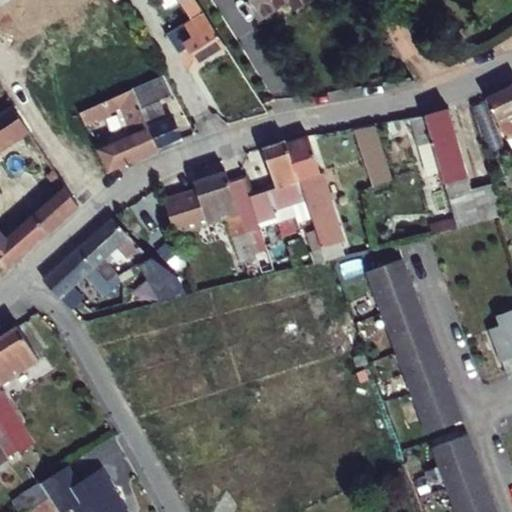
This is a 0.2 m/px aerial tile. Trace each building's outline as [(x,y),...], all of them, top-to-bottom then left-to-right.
[(195,0),(179,0),(192,20),(167,36),(179,56),(189,51),(198,63),(224,46),(201,9),(195,0)] [(310,0),(245,0),(258,20),(287,2),(294,11),(310,0)] [(387,34),(406,26),(392,7),(376,17),(387,34)] [(412,23),(406,26),(387,34),(404,60),(428,46),(412,23)] [(137,111),(157,150),(181,139),(164,100),(147,108),(143,100),(168,87),(161,76),(127,91),(133,103),(137,111)] [(511,85),(487,98),(511,150),(511,85)] [(121,110),(133,103),(127,91),(80,112),(87,126),(121,110)] [(137,111),(133,103),(121,110),(124,116),(137,111)] [(472,189),(449,108),(409,117),(425,173),(440,169),(454,217),(428,224),(431,235),(453,229),(452,228),(504,215),(494,183),(472,189)] [(0,116),(0,274),(5,269),(78,206),(73,200),(86,191),(70,169),(58,177),(39,149),(30,134),(23,141),(57,192),(7,239),(0,230),(0,147),(26,129),(12,109),(0,116)] [(126,164),(157,150),(137,111),(124,116),(131,132),(118,137),(120,142),(107,149),(116,168),(126,164)] [(286,142),(312,217),(316,229),(327,261),(330,260),(337,259),(332,245),(337,243),(320,196),(327,192),(307,135),(296,137),(286,142)] [(312,217),(286,142),(284,139),(262,147),(277,189),(249,197),(242,178),(230,182),(244,226),(271,218),(273,223),(295,216),(296,221),(312,217)] [(392,180),(379,140),(360,146),(372,186),(392,180)] [(244,226),(230,182),(226,170),(194,180),(198,190),(164,202),(175,236),(226,218),(242,264),(243,263),(249,279),(260,276),(255,259),(244,226)] [(112,219),(77,249),(109,282),(118,274),(108,265),(114,259),(110,254),(117,248),(128,260),(134,254),(137,258),(144,252),(112,219)] [(315,264),(327,261),(316,229),(300,233),(303,239),(305,237),(315,264)] [(190,279),(176,238),(158,251),(162,258),(177,270),(182,281),(190,279)] [(109,282),(77,249),(44,278),(60,295),(75,313),(80,308),(77,304),(83,298),(73,288),(86,277),(100,291),(109,282)] [(152,256),(138,264),(160,301),(187,294),(180,280),(152,256)] [(261,257),(255,259),(260,276),(267,275),(261,257)] [(365,272),(380,312),(416,299),(401,258),(365,272)] [(380,312),(396,352),(431,339),(416,299),(380,312)] [(511,309),(497,315),(500,326),(491,328),(508,375),(511,373),(511,309)] [(0,418),(18,450),(19,452),(32,444),(0,391),(0,386),(39,361),(17,326),(0,337),(0,418)] [(396,352),(411,393),(446,379),(431,339),(396,352)] [(411,393),(426,433),(462,420),(446,379),(411,393)] [(347,401),(314,409),(317,422),(350,414),(347,401)] [(6,458),(18,450),(0,418),(0,465),(8,461),(6,458)] [(432,447),(447,487),(482,474),(467,434),(432,447)] [(65,511),(72,507),(75,511),(121,511),(118,506),(121,504),(111,488),(112,487),(99,468),(76,483),(65,466),(37,484),(45,497),(47,499),(54,511),(65,511)] [(447,487),(456,511),(496,511),(482,474),(447,487)] [(18,511),(27,511),(47,499),(45,497),(37,484),(11,501),(18,511)] [(54,511),(47,499),(27,511),(54,511)]
